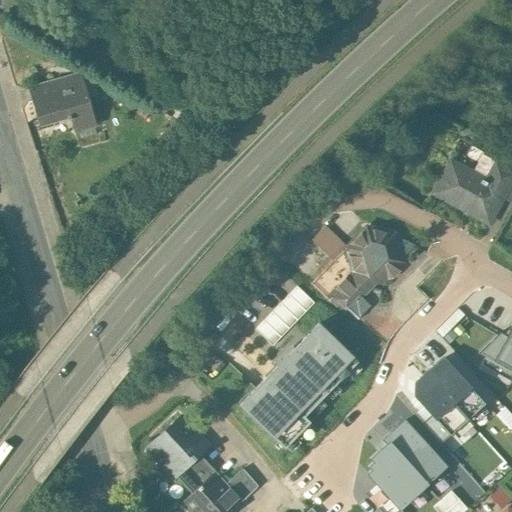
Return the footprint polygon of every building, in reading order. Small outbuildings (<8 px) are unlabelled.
[(58,82),(29,90),(29,89),(28,90),(37,126),(49,123),(50,117),(65,113),(67,121),(70,120),(73,131),(94,125),(87,98),(86,98),(83,87),(61,93),(58,82)] [(203,107),(184,96),(179,105),(198,116),(203,107)] [(497,163),(483,155),(472,174),(451,163),(434,193),(459,207),(461,205),(470,210),(469,212),(488,223),(501,198),(511,178),(511,173),(496,165),(497,163)] [(511,178),(501,198),(511,204),(511,178)] [(311,240),(333,262),(347,247),(325,226),(311,240)] [(392,235),(366,228),(365,229),(354,240),(347,247),(333,262),(311,284),(329,301),(333,296),(346,309),(347,308),(357,317),(365,309),(357,300),(369,288),(366,279),(381,282),(392,271),(401,262),(401,260),(415,245),(392,234),(392,235)] [(255,329),(272,346),(314,303),(296,286),(255,329)] [(240,406),(284,450),(311,423),(303,416),(357,363),(319,326),(240,406)] [(500,333),(479,353),(511,371),(511,329),(508,338),(500,333)] [(426,371),(469,420),(486,405),(446,360),(438,367),(435,364),(426,371)] [(469,420),(426,371),(414,381),(413,396),(450,437),(469,420)] [(181,417),(148,447),(150,448),(149,453),(154,459),(159,458),(163,455),(178,472),(175,475),(176,476),(194,459),(195,459),(208,446),(181,417)] [(445,467),(404,422),(385,439),(388,443),(426,484),(445,467)] [(426,484),(388,443),(371,458),(375,462),(370,467),(374,470),(369,474),(376,482),(378,484),(381,482),(402,505),(426,484)] [(195,459),(194,459),(176,476),(192,493),(211,476),(195,459)] [(258,486),(243,469),(226,484),(242,501),(258,486)] [(192,493),(180,504),(181,505),(183,503),(191,511),(229,511),(242,501),(226,484),(215,472),(211,476),(192,493)] [(378,484),(376,482),(365,493),(381,511),(384,511),(388,509),(390,511),(394,511),(402,505),(381,482),(378,484)] [(500,485),(492,492),(502,505),(510,498),(500,485)] [(439,511),(462,511),(469,507),(453,487),(433,503),(439,511)]
